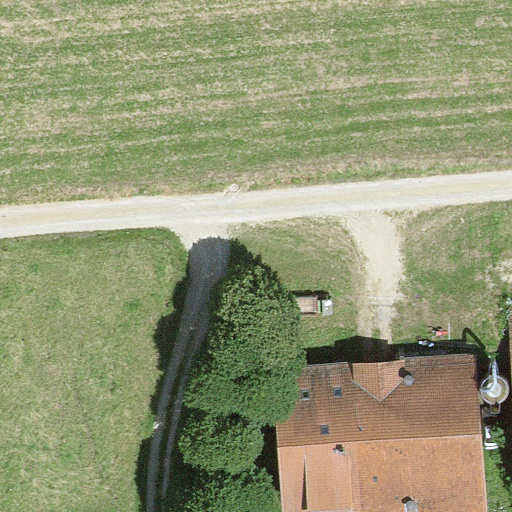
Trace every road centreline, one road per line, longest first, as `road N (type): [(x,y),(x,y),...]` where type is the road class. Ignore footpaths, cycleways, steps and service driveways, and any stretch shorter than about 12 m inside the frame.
road 1 (track): [(0,233),(511,185)]
road 2 (track): [(217,210),(172,392),(157,511)]
road 3 (track): [(362,197),(379,343)]
